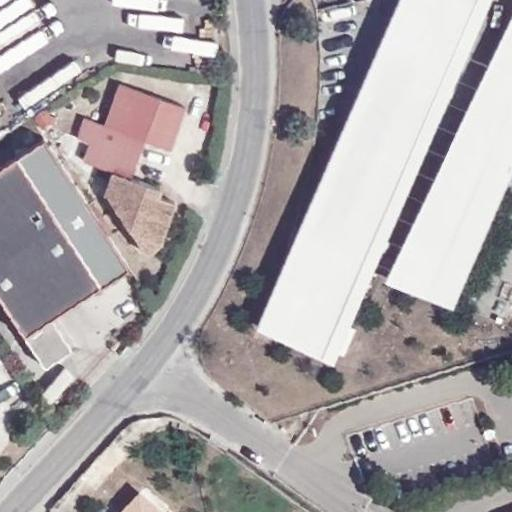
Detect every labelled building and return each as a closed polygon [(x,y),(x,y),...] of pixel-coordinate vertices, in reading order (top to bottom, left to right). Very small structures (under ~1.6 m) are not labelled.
[(487,0),(395,0),(309,198),(252,326),(332,363),(370,274),(487,0)] [(511,166),(511,6),(383,279),(452,305),(511,166)] [(106,121),(86,114),(79,135),(92,139),(85,157),(114,168),(106,190),(146,250),(160,241),(175,199),(158,192),(161,185),(132,174),(146,137),(172,146),(187,104),(121,80),(106,121)] [(124,270),(42,144),(0,171),(0,293),(45,363),(73,346),(53,315),(124,270)] [(165,511),(141,489),(118,511),(165,511)]
